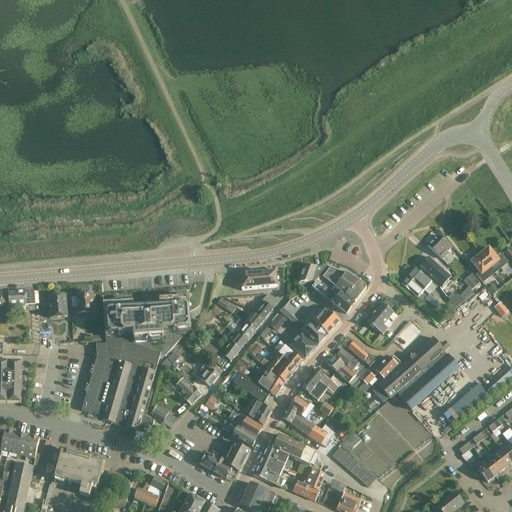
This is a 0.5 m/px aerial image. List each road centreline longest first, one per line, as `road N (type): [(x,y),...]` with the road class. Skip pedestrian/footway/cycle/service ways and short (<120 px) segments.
road 1 (tertiary): [(0,279),(252,257),(355,216)]
road 2 (residential): [(244,477),(288,394),(379,284),(375,251)]
road 3 (residential): [(232,497),(157,457),(0,413)]
road 4 (residential): [(494,509),(446,451),(511,400)]
road 5 (tertiary): [(355,216),(443,142),(477,129)]
road 6 (residential): [(375,251),(467,171)]
